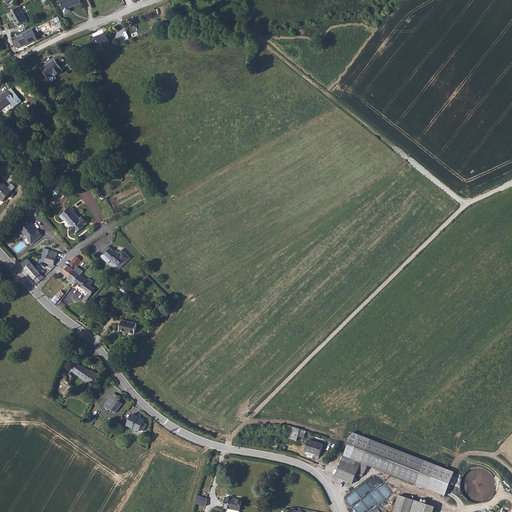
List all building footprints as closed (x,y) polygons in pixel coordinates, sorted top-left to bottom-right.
[(71,9),(81,6),(78,0),(63,0),(59,2),(64,16),(71,13),(69,10),(69,9),(71,8),(71,9)] [(12,13),(18,25),(25,21),(23,16),(26,14),(22,8),(19,9),(18,10),(12,13)] [(32,29),(22,33),(23,36),(27,44),(36,39),(32,29)] [(106,35),(93,39),(96,48),(109,43),(106,35)] [(27,44),(23,36),(13,41),(16,48),(27,44)] [(54,74),(56,76),(64,72),(58,60),(51,64),(51,62),(43,66),(49,77),(54,74)] [(0,107),(15,97),(9,88),(0,93),(0,107)] [(97,118),(91,122),(94,126),(100,123),(97,118)] [(0,172),(5,176),(10,171),(5,167),(0,172)] [(0,179),(0,196),(5,202),(14,192),(0,179)] [(57,182),(48,189),(54,197),(56,195),(55,194),(62,188),(57,182)] [(42,212),(34,203),(28,206),(25,209),(30,215),(34,211),(37,215),(42,212)] [(74,232),(86,221),(82,216),(81,217),(75,210),(76,209),(72,205),(61,214),(64,218),(65,217),(72,225),(70,227),(74,232)] [(35,223),(25,231),(32,240),(31,240),(35,245),(45,236),(40,230),(39,232),(35,228),(37,226),(35,223)] [(120,269),(131,258),(122,250),(117,255),(108,246),(99,256),(108,264),(111,261),(117,267),(118,267),(120,269)] [(44,253),(43,256),(42,258),(54,262),(57,254),(49,251),(48,255),(44,253)] [(77,268),(82,262),(77,258),(76,260),(72,265),(77,268)] [(27,265),(38,277),(44,272),(33,259),(27,265)] [(70,279),(71,279),(76,272),(75,271),(77,268),(72,265),(69,262),(67,265),(70,268),(65,275),(70,279)] [(71,279),(77,283),(80,279),(82,276),(85,273),(79,268),(76,272),(71,279)] [(88,302),(89,300),(97,290),(92,286),(96,282),(91,279),(89,282),(82,276),(80,279),(77,283),(90,294),(85,300),(88,302)] [(60,290),(52,300),(57,303),(65,293),(60,290)] [(136,332),(138,322),(123,319),(121,329),(136,332)] [(79,364),(75,370),(80,374),(80,375),(90,383),(91,382),(94,385),(101,376),(94,371),(94,372),(86,367),(85,368),(79,364)] [(118,396),(108,408),(111,411),(112,410),(119,415),(126,405),(121,401),(122,399),(118,396)] [(94,416),(89,423),(94,427),(99,420),(94,416)] [(144,433),(148,426),(145,424),(145,422),(134,417),(129,427),(140,433),(141,431),(144,433)] [(290,439),(297,441),(299,434),(293,432),(290,439)] [(438,467),(371,439),(363,457),(349,451),(338,477),(354,483),(358,475),(364,477),(368,466),(428,490),(438,467)] [(309,440),(306,451),(316,453),(316,455),(320,456),(323,444),(309,440)] [(209,494),(199,492),(197,499),(207,502),(209,494)] [(243,494),(227,492),(226,502),(241,505),(243,494)] [(393,511),(432,511),(435,504),(414,497),(400,493),(393,511)]
